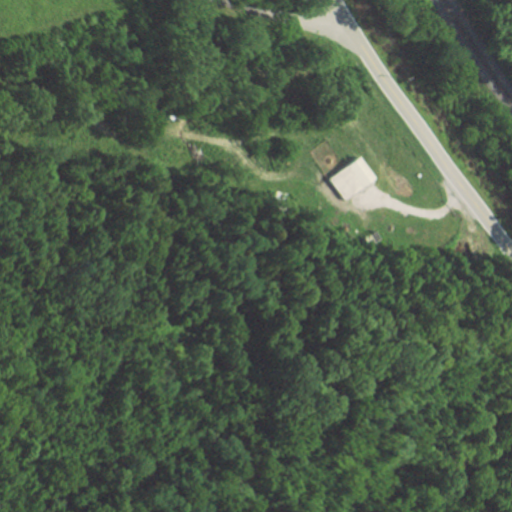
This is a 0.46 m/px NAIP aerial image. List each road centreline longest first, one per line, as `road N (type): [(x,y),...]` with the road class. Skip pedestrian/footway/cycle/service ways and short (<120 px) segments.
road 1 (secondary): [(511,256),(325,0)]
road 2 (residential): [(216,0),(282,21),(345,28)]
